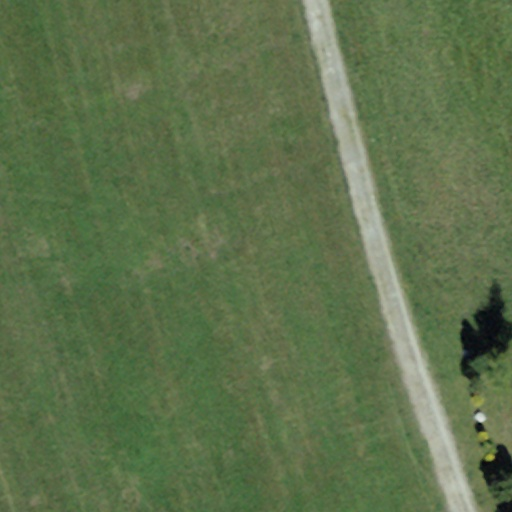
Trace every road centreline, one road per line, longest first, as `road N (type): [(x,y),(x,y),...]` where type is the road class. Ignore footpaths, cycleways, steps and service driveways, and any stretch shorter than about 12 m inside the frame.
road 1 (track): [(401,340),(314,0)]
road 2 (track): [(401,340),(465,511)]
